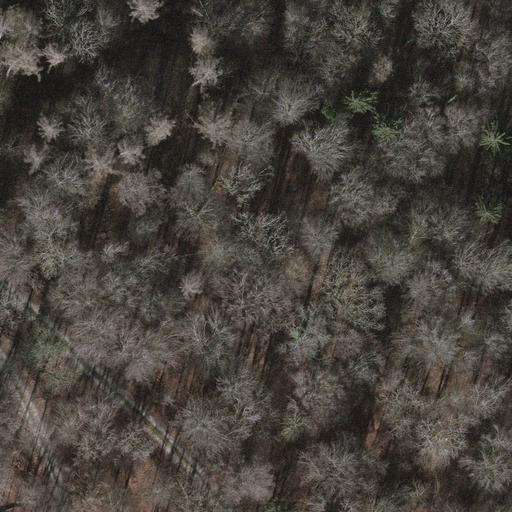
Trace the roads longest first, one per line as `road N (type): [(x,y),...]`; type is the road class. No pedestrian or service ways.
road 1 (track): [(233,511),(0,281)]
road 2 (track): [(64,511),(0,357)]
